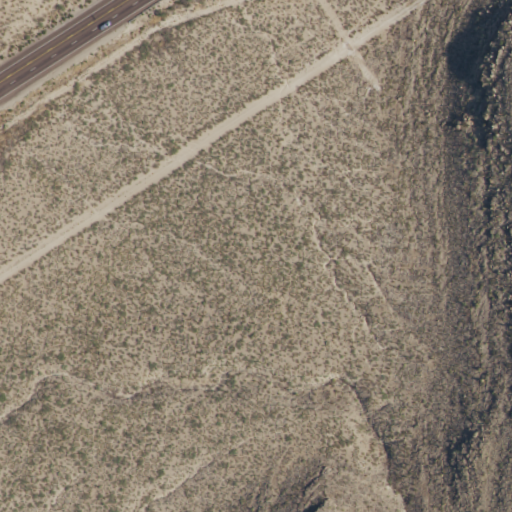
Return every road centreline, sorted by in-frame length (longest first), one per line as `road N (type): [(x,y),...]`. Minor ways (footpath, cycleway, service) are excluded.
road 1 (residential): [(0,276),(424,0)]
road 2 (trunk): [(0,79),(124,0)]
